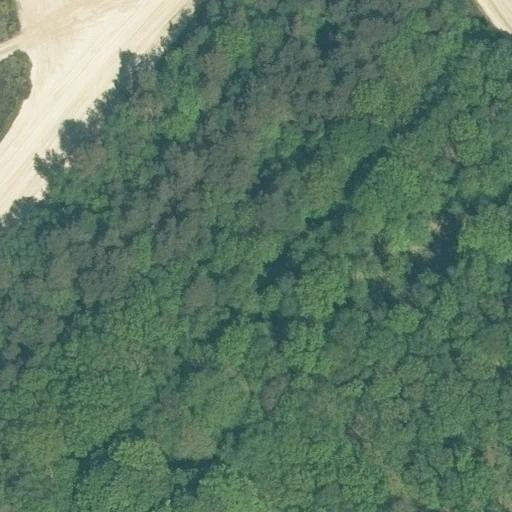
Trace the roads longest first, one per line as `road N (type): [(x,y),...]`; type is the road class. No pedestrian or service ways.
road 1 (track): [(0,190),(139,0)]
road 2 (track): [(0,54),(121,16)]
